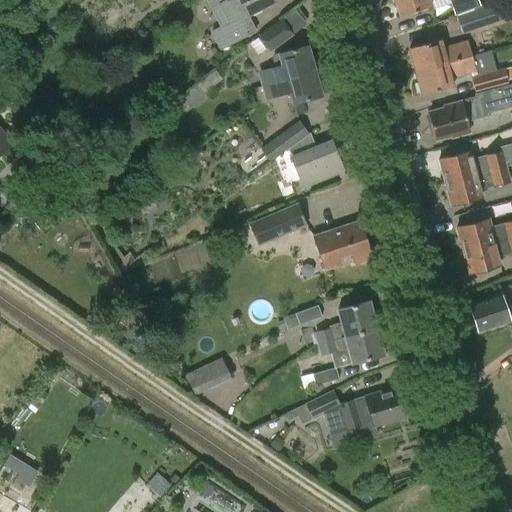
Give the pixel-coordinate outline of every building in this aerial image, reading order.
[(276,0),(214,0),(217,6),(220,4),(229,22),(212,31),(221,48),(248,35),(255,31),(247,15),(276,0)] [(432,6),(429,0),(394,0),(401,17),(432,6)] [(450,0),(455,16),(480,7),(477,0),(450,0)] [(457,17),(462,33),(486,25),(481,9),(457,17)] [(268,46),(275,42),(277,45),(292,34),(281,19),(260,35),(268,46)] [(409,48),(415,71),(472,56),(468,40),(462,42),(461,42),(443,46),(441,39),(409,48)] [(270,69),(275,82),(314,71),(307,46),(280,54),(283,65),(270,69)] [(475,53),(478,67),(495,64),(492,50),(475,53)] [(451,76),(476,70),(472,56),(415,71),(422,95),(454,86),(451,76)] [(504,68),(471,78),(475,93),(509,84),(504,68)] [(321,96),(314,71),(275,82),(279,97),(291,94),(294,103),(321,96)] [(175,103),(184,115),(209,95),(200,84),(175,103)] [(444,106),(445,108),(429,112),(436,139),(452,135),(452,137),(469,132),(466,121),(488,115),(488,113),(511,106),(511,94),(510,85),(474,94),(475,98),(444,106)] [(0,152),(10,144),(0,131),(0,152)] [(288,149),(292,145),(283,133),(261,150),(270,162),(288,149)] [(343,170),(331,142),(316,148),(310,133),(292,145),(288,149),(302,186),(343,170)] [(486,156),(490,170),(503,167),(502,164),(511,161),(511,146),(510,147),(498,150),(499,152),(486,156)] [(444,158),(439,159),(445,182),(490,170),(486,156),(473,160),(471,151),(444,158)] [(490,170),(494,184),(507,181),(503,167),(490,170)] [(490,170),(445,182),(451,205),(459,203),(483,197),(480,188),(494,184),(490,170)] [(138,203),(134,206),(140,213),(144,210),(138,203)] [(297,205),(250,224),(256,239),(264,242),(306,225),(297,205)] [(457,227),(463,250),(508,238),(504,224),(491,227),(489,219),(457,227)] [(360,221),(346,225),(313,236),(325,270),(354,261),(355,264),(371,259),(370,255),(371,255),(360,221)] [(511,252),(508,238),(463,250),(469,273),(477,271),(501,265),(499,256),(511,252)] [(478,332),(510,322),(509,318),(511,316),(511,292),(502,297),(501,294),(469,305),(478,332)] [(314,333),(317,344),(376,329),(369,301),(338,309),(341,323),(329,326),(329,328),(314,333)] [(296,314),(300,325),(322,317),(318,306),(296,314)] [(288,330),(300,325),(296,314),(284,319),(288,330)] [(292,352),(306,348),(299,326),(285,331),(292,352)] [(383,355),(376,329),(317,344),(320,356),(336,352),(337,353),(349,350),(352,363),(383,355)] [(223,359),(185,376),(195,398),(233,380),(223,359)] [(340,380),(336,368),(313,375),(317,386),(340,380)] [(380,392),(365,397),(366,399),(337,407),(340,406),(333,391),(306,404),(295,410),(302,424),(313,419),(324,413),(330,435),(373,423),(374,425),(406,416),(399,389),(380,394),(380,392)] [(284,445),(277,439),(271,447),(278,452),(284,445)] [(15,479),(22,483),(28,474),(21,469),(24,464),(10,455),(4,465),(18,474),(15,479)] [(175,476),(171,480),(175,484),(179,481),(175,476)] [(151,490),(159,497),(169,486),(161,479),(151,490)]
